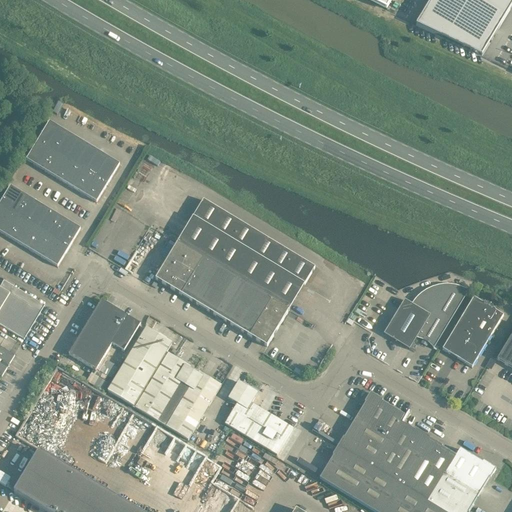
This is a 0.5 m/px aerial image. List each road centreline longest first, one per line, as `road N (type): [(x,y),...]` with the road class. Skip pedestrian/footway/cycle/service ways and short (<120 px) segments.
road 1 (unclassified): [(511,451),(349,355),(319,405),(91,271),(0,426)]
road 2 (primary): [(57,0),(295,129),(511,225)]
road 3 (primary): [(511,198),(369,135),(114,0)]
